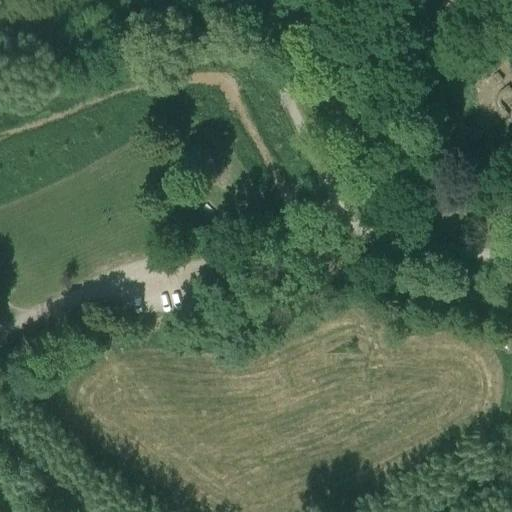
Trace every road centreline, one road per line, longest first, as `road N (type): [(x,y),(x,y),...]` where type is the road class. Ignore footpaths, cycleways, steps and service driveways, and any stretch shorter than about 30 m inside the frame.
road 1 (track): [(0,334),(281,237)]
road 2 (track): [(98,511),(0,430)]
